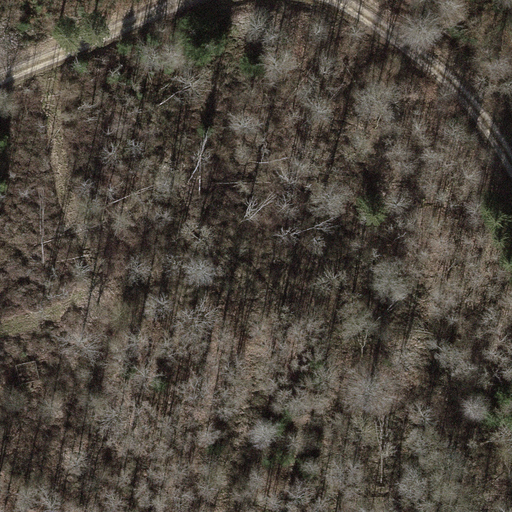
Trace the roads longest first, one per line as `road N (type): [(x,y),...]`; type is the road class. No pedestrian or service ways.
road 1 (track): [(338,0),(441,70),(511,169)]
road 2 (track): [(175,0),(0,77)]
